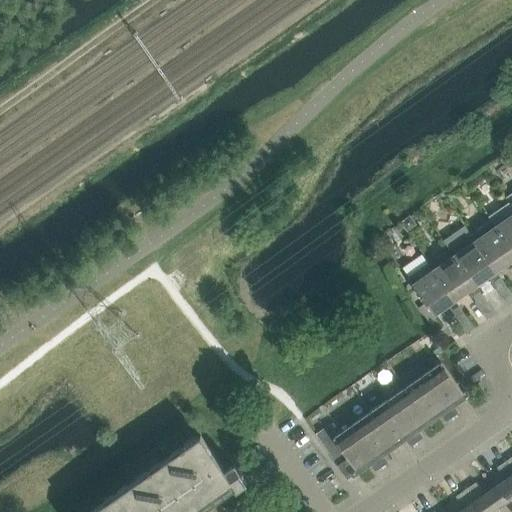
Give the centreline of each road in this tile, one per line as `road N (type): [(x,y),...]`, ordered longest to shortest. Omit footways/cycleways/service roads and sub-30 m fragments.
road 1 (residential): [(362,510),(503,410),(507,382),(488,352),(511,324)]
road 2 (track): [(162,0),(0,114)]
